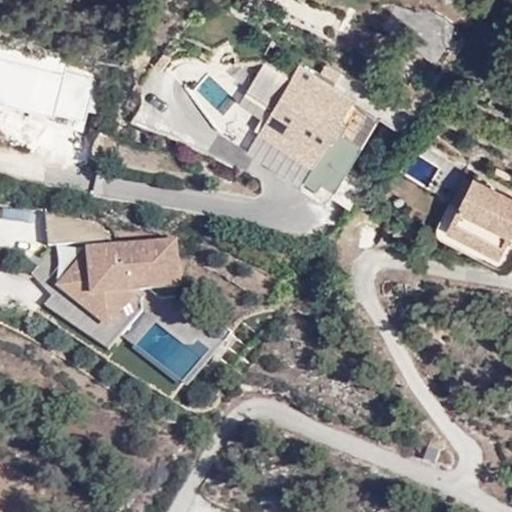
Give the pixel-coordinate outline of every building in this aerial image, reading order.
[(294,78),(265,61),(246,90),(270,105),(256,129),(313,164),(305,175),(318,184),(315,190),(330,200),(366,146),(339,130),(357,101),(301,67),(294,78)] [(427,181),(434,168),(417,158),(409,171),(427,181)] [(511,194),(475,176),(448,229),(502,257),(511,235),(511,194)] [(47,211),(51,245),(81,243),(81,237),(107,236),(107,234),(93,222),(47,211)] [(178,237),(87,247),(57,287),(111,329),(141,292),(184,288),(178,237)] [(190,293),(175,311),(194,327),(209,307),(190,293)]
